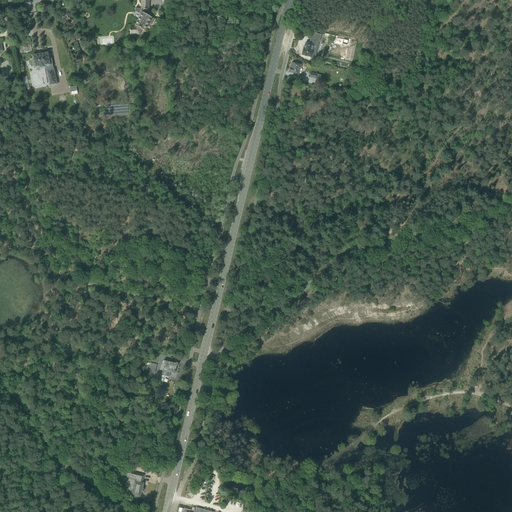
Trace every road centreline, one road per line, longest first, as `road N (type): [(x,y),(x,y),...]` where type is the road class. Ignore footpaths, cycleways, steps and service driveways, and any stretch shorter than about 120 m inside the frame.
road 1 (secondary): [(166,511),(288,0)]
road 2 (track): [(259,511),(377,423),(427,400),(479,394)]
road 3 (track): [(431,184),(438,153),(489,79),(509,0)]
